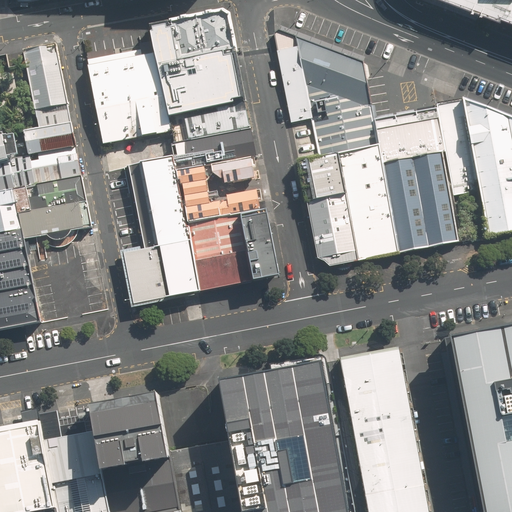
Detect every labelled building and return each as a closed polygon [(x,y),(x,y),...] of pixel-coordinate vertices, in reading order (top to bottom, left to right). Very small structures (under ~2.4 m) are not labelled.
[(511,0),(455,0),(501,17),(501,14),(511,18),(511,0)] [(223,16),(171,26),(178,63),(236,53),(230,19),(223,16)] [(178,63),(171,26),(157,28),(151,29),(156,55),(168,119),(246,104),(236,53),(178,63)] [(311,119),(319,159),(339,155),(379,147),(375,122),(363,63),(279,32),(276,35),(293,122),(311,119)] [(71,123),(56,45),(23,52),(39,129),(71,123)] [(156,55),(89,68),(104,144),(170,131),(168,119),(156,55)] [(511,119),(462,100),(436,105),(436,111),(444,154),(452,195),(480,190),(488,236),(511,231),(511,119)] [(246,104),(168,119),(170,131),(173,145),(186,143),(251,131),(246,104)] [(379,147),(383,166),(444,154),(436,111),(375,122),(379,147)] [(30,157),(76,148),(71,123),(39,129),(25,132),(30,157)] [(255,157),(251,131),(186,143),(189,156),(174,159),(176,172),(212,165),(251,158),(255,157)] [(0,136),(0,162),(10,160),(5,135),(0,136)] [(359,261),(399,254),(383,166),(379,147),(339,155),(347,195),(359,261)] [(30,157),(10,160),(15,188),(82,176),(76,148),(30,157)] [(444,154),(383,166),(399,254),(461,242),(452,195),(444,154)] [(300,162),(308,202),(347,195),(339,155),(319,159),(300,162)] [(174,159),(174,158),(144,164),(159,248),(191,242),(188,224),(186,225),(178,181),(176,172),(174,159)] [(212,165),(213,174),(220,179),(224,178),(225,184),(255,179),(251,158),(212,165)] [(0,162),(0,190),(15,188),(10,160),(0,162)] [(206,182),(213,174),(212,165),(176,172),(178,181),(183,185),(186,198),(208,194),(206,182)] [(19,214),(86,202),(82,176),(15,188),(19,214)] [(0,190),(0,291),(33,286),(24,239),(19,214),(15,188),(0,190)] [(228,201),(221,202),(223,218),(241,215),(261,211),(257,191),(227,197),(228,201)] [(208,194),(186,198),(190,224),(223,218),(221,202),(210,204),(208,194)] [(331,267),(359,261),(347,195),(308,202),(318,258),(331,267)] [(69,231),(91,227),(86,202),(19,214),(24,239),(48,235),(50,237),(53,239),(56,241),(58,241),(61,240),(63,239),(65,238),(67,236),(68,234),(69,231)] [(279,276),(267,210),(261,211),(241,215),(254,281),(279,276)] [(200,292),(254,281),(241,215),(223,218),(190,224),(188,224),(191,242),(200,292)] [(126,254),(136,306),(201,294),(200,292),(191,242),(159,248),(126,254)] [(0,329),(39,322),(33,286),(0,291),(0,329)] [(511,511),(511,325),(451,336),(482,511),(511,511)] [(317,349),(319,359),(339,354),(337,345),(317,349)] [(279,352),(281,362),(298,359),(297,349),(279,352)] [(428,511),(396,349),(340,358),(369,511),(428,511)] [(217,365),(220,379),(264,370),(262,356),(247,359),(245,351),(227,354),(229,363),(217,365)] [(343,511),(318,364),(220,381),(242,511),(343,511)] [(159,392),(92,404),(112,511),(181,511),(170,452),(159,392)] [(43,422),(0,429),(0,511),(35,511),(40,511),(59,508),(55,485),(47,440),(43,422)] [(100,476),(91,432),(68,437),(47,440),(55,485),(100,476)] [(241,511),(230,441),(170,452),(181,511),(241,511)] [(109,511),(101,475),(100,476),(55,485),(59,508),(60,511),(109,511)]
